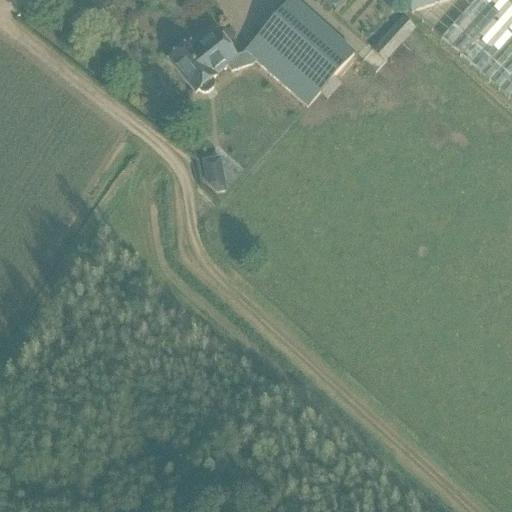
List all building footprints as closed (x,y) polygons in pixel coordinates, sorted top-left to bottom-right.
[(338,0),(317,0),(329,11),(338,0)] [(370,0),(359,9),(366,18),(380,8),(374,0),(370,0)] [(511,0),(407,0),(412,14),(511,103),(511,0)] [(259,43),(247,57),(307,110),(354,57),(293,2),(258,41),(259,43)] [(387,45),(400,58),(420,39),(407,26),(387,45)] [(190,46),(169,62),(195,96),(199,93),(201,96),(207,95),(213,91),(214,86),(212,82),(216,79),(214,77),(226,68),(231,74),(253,67),(255,64),(247,57),(236,60),(215,34),(194,51),(190,46)] [(217,202),(235,198),(227,162),(209,165),(217,202)]
